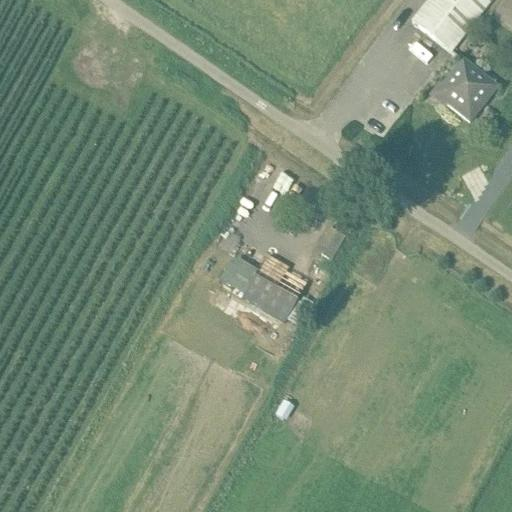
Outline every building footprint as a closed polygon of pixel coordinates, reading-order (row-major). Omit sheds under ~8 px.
[(494,0),(428,0),(411,22),(451,55),(494,0)] [(96,68),(106,48),(88,39),(79,60),(96,68)] [(435,97),(469,124),(497,89),(462,62),(435,97)] [(316,255),(332,264),(346,239),(330,230),(316,255)] [(285,324),(297,331),(312,305),(284,289),(281,295),(275,292),(288,270),(266,257),(258,272),(233,258),(216,286),(241,301),(242,300),(285,324)]
